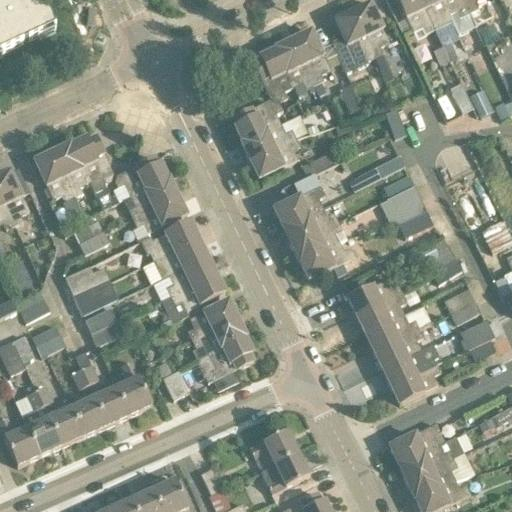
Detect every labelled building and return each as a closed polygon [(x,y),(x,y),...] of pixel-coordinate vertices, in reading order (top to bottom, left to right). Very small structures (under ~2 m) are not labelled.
[(0,59),(54,34),(38,0),(25,0),(7,9),(6,6),(0,9),(0,59)] [(426,39),(433,35),(416,0),(394,0),(412,36),(422,31),(426,39)] [(440,24),(448,20),(438,0),(416,0),(433,35),(443,31),(440,24)] [(458,40),(475,32),(460,0),(438,0),(448,20),(449,20),(458,40)] [(460,0),(475,32),(493,23),(482,0),(460,0)] [(352,17),(374,64),(375,63),(380,75),(389,71),(383,59),(391,54),(389,48),(380,30),(370,9),(352,17)] [(368,67),(374,64),(352,17),(335,26),(343,44),(332,49),(345,78),(367,69),(368,68),(368,67)] [(389,48),(396,45),(388,26),(380,30),(389,48)] [(293,45),(314,91),(319,101),(326,98),(321,88),(323,87),(320,80),(329,76),(311,37),(293,45)] [(306,95),(314,91),(293,45),(274,54),(275,55),(292,93),(302,88),(306,95)] [(442,52),(449,67),(458,63),(451,48),(442,52)] [(441,72),(449,67),(442,52),(433,57),(441,72)] [(284,97),(292,93),(275,55),(259,62),(261,65),(253,69),(270,104),(280,107),(287,104),(284,97)] [(360,112),(351,91),(340,96),(349,117),(360,112)] [(452,96),(464,120),(475,114),(463,91),(452,96)] [(471,103),(482,124),(495,118),(485,96),(471,103)] [(511,119),(511,108),(510,104),(494,112),(500,125),(511,119)] [(242,148),(280,129),(276,121),(282,118),(279,111),(268,107),(233,124),(237,132),(234,133),(242,148)] [(406,141),(397,115),(386,119),(395,145),(406,141)] [(250,167),(295,144),(292,137),(291,136),(285,139),(280,129),(242,148),(241,149),(250,167)] [(318,136),(316,129),(306,133),(308,139),(318,136)] [(71,150),(89,188),(101,182),(105,189),(111,186),(113,180),(95,142),(88,146),(86,143),(71,150)] [(295,144),(250,167),(258,185),(298,166),(293,156),(300,153),(295,144)] [(89,188),(71,150),(70,149),(52,158),(74,203),(83,199),(80,193),(89,188)] [(65,207),(74,203),(52,158),(34,166),(52,205),(62,201),(65,207)] [(330,158),(302,172),(307,182),(336,169),(330,158)] [(399,162),(398,162),(349,187),(354,198),(404,172),(399,162)] [(131,203),(168,185),(160,169),(158,171),(154,163),(117,181),(114,188),(117,194),(125,190),(131,203)] [(18,174),(10,177),(22,201),(29,198),(18,174)] [(0,182),(0,201),(14,231),(23,227),(20,221),(29,217),(22,201),(10,177),(0,182)] [(389,204),(414,193),(409,181),(384,193),(389,204)] [(133,224),(178,202),(169,184),(168,185),(131,203),(135,212),(128,215),(133,224)] [(282,233),(323,213),(318,205),(325,202),(320,192),(274,215),(282,233)] [(414,193),(389,204),(387,205),(391,215),(419,202),(414,193)] [(6,235),(14,231),(0,201),(0,230),(3,229),(6,235)] [(178,202),(133,224),(137,233),(143,230),(148,239),(187,220),(178,202)] [(391,215),(394,221),(398,230),(424,219),(426,218),(419,202),(391,215)] [(291,251),(338,228),(334,219),(327,222),(323,213),(282,233),(291,251)] [(424,219),(398,230),(405,245),(434,232),(427,217),(426,218),(424,219)] [(79,250),(103,238),(98,227),(74,239),(79,250)] [(154,267),(199,245),(190,228),(152,246),(150,243),(141,247),(148,260),(150,259),(154,267)] [(300,268),(340,249),(340,248),(334,238),(341,234),(338,228),(291,251),(300,268)] [(103,238),(79,250),(85,261),(108,249),(103,238)] [(169,282),(208,263),(199,245),(154,267),(143,273),(151,289),(168,281),(169,282)] [(340,249),(300,268),(308,286),(355,263),(350,254),(344,257),(340,249)] [(423,269),(437,262),(431,252),(418,259),(423,269)] [(432,280),(456,265),(449,255),(426,270),(432,280)] [(171,303),(216,281),(208,263),(169,282),(173,290),(167,293),(171,302),(171,303)] [(456,265),(432,280),(439,290),(462,276),(456,265)] [(73,302),(109,286),(104,274),(93,279),(90,272),(65,283),(73,302)] [(171,303),(171,302),(161,307),(172,329),(188,321),(186,317),(225,299),(216,281),(171,303)] [(505,282),(496,286),(495,287),(501,302),(511,297),(505,282)] [(356,322),(402,300),(398,291),(391,295),(387,285),(347,304),(356,322)] [(109,286),(73,302),(81,321),(117,305),(109,286)] [(451,319),(475,308),(469,293),(444,305),(451,319)] [(21,319),(45,307),(40,297),(16,309),(21,319)] [(364,340),(404,321),(400,312),(407,309),(402,300),(356,322),(364,340)] [(12,305),(0,310),(0,323),(17,315),(12,305)] [(192,346),(237,324),(228,306),(190,325),(194,334),(188,337),(192,346)] [(45,307),(21,319),(26,329),(50,317),(45,307)] [(475,308),(451,319),(456,330),(480,318),(475,308)] [(373,358),(418,336),(418,335),(431,328),(423,312),(404,321),(364,340),(373,358)] [(91,341),(116,329),(110,317),(86,329),(91,341)] [(196,354),(203,351),(208,361),(245,343),(246,342),(237,324),(192,346),(196,354)] [(461,347),(467,357),(490,347),(495,344),(487,326),(460,339),(464,345),(461,347)] [(116,329),(91,341),(97,352),(122,341),(116,329)] [(36,353),(61,341),(56,331),(32,343),(36,353)] [(382,375),(427,353),(418,336),(373,358),(382,375)] [(61,341),(36,353),(41,363),(66,352),(61,341)] [(12,348),(22,370),(34,364),(24,342),(12,348)] [(208,361),(197,366),(208,389),(253,367),(250,359),(252,358),(245,343),(208,361)] [(138,349),(145,363),(156,358),(149,344),(138,349)] [(490,347),(469,356),(474,367),(495,358),(490,347)] [(25,374),(22,370),(12,348),(0,353),(0,359),(10,381),(25,374)] [(390,393),(436,371),(427,353),(382,375),(390,393)] [(99,386),(89,365),(85,358),(75,363),(81,375),(89,391),(99,386)] [(115,392),(129,423),(151,413),(131,368),(121,372),(127,387),(115,392)] [(162,385),(172,380),(166,368),(156,373),(162,385)] [(436,371),(390,393),(399,411),(438,391),(433,382),(440,379),(436,371)] [(79,396),(89,391),(81,375),(71,380),(79,396)] [(172,380),(162,385),(173,406),(188,399),(177,377),(172,380)] [(37,397),(43,412),(54,407),(47,392),(37,397)] [(106,433),(129,423),(115,392),(93,402),(106,433)] [(62,453),(48,422),(43,412),(37,397),(26,402),(32,417),(22,422),(26,432),(25,432),(39,463),(62,453)] [(84,443),(106,433),(93,402),(70,412),(84,443)] [(511,411),(485,426),(488,432),(494,429),(496,432),(511,423),(511,411)] [(62,453),(84,443),(70,412),(48,422),(62,453)] [(39,463),(25,432),(15,437),(8,422),(0,425),(0,435),(17,473),(39,463)] [(398,470),(444,448),(436,430),(389,452),(398,470)] [(262,477),(298,459),(287,437),(249,455),(260,477),(262,477)] [(406,488),(453,465),(453,464),(464,459),(456,442),(444,448),(398,470),(406,488)] [(298,459),(262,477),(268,489),(267,490),(271,500),(309,482),(298,459)] [(415,505),(456,486),(450,474),(456,471),(453,465),(406,488),(415,505)] [(221,495),(220,493),(211,475),(200,480),(210,500),(221,495)] [(152,496),(159,511),(186,511),(175,486),(152,496)] [(466,491),(460,494),(456,486),(415,505),(418,511),(446,511),(470,500),(466,491)] [(133,511),(159,511),(152,496),(130,505),(133,511)] [(243,511),(242,510),(237,511),(229,511),(223,496),(209,502),(213,511),(243,511)] [(327,511),(325,506),(322,507),(318,500),(292,511),(327,511)]
